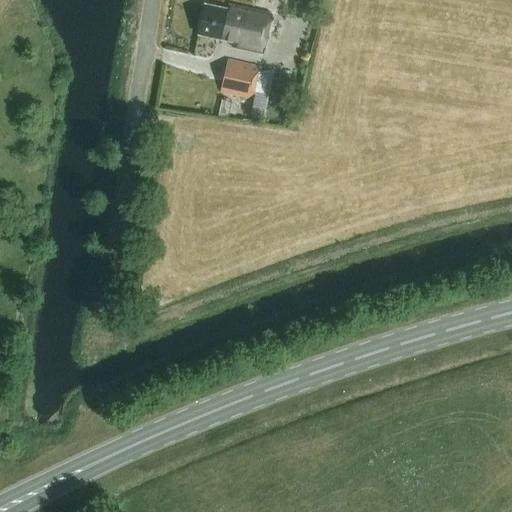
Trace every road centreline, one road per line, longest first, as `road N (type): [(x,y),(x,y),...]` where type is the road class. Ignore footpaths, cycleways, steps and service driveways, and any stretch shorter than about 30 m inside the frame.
road 1 (primary): [(511,312),(325,367),(151,435),(0,511)]
road 2 (unclassified): [(117,217),(151,0)]
